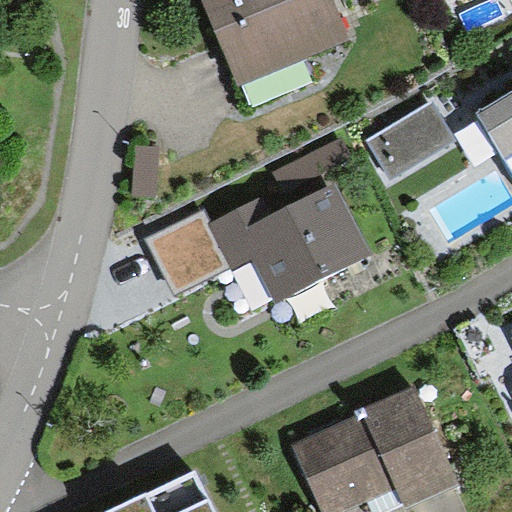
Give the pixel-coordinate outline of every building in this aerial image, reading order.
[(201,0),(240,94),(351,49),(330,0),(201,0)] [(511,99),(477,121),(507,170),(511,167),(511,99)] [(457,146),(434,107),(366,146),(388,185),(457,146)] [(266,201),(206,231),(220,258),(230,277),(255,265),(278,312),(374,264),(338,191),(276,222),(266,201)] [(361,418),(293,450),(321,511),(354,511),(397,493),(405,511),(418,511),(422,510),(459,494),(412,392),(360,416),(361,418)] [(211,511),(197,482),(129,511),(211,511)]
